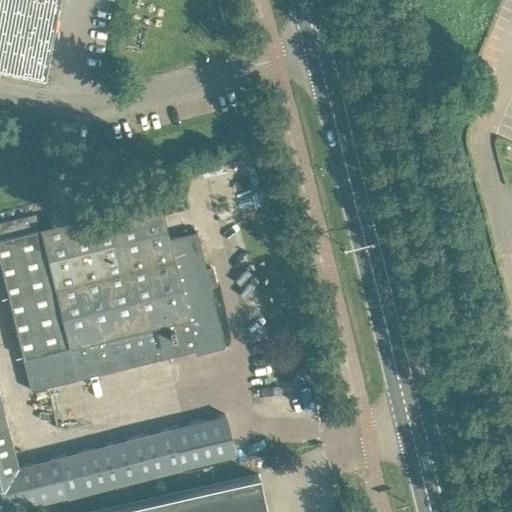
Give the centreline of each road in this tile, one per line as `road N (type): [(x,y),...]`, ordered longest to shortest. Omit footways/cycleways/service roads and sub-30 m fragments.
road 1 (primary): [(314,0),(439,511)]
road 2 (unknown): [(417,422),(364,432),(265,417)]
